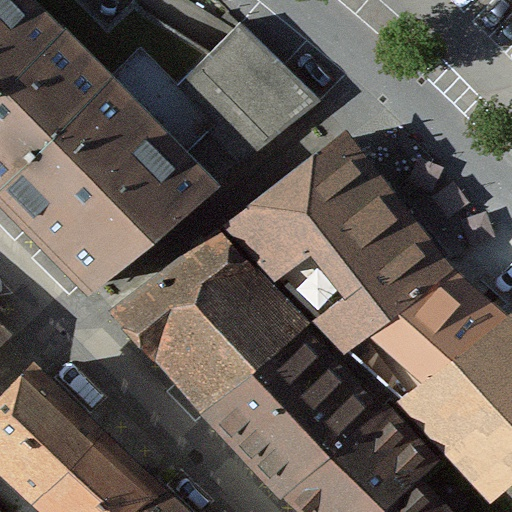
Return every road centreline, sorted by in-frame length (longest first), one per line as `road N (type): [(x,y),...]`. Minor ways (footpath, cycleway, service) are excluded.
road 1 (residential): [(511,203),(486,171),(280,0)]
road 2 (residential): [(53,311),(245,511)]
